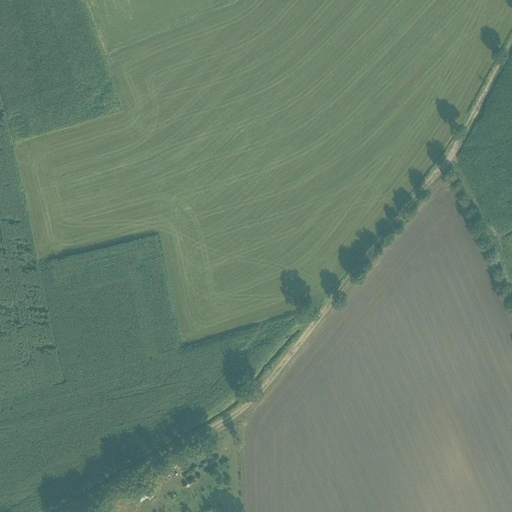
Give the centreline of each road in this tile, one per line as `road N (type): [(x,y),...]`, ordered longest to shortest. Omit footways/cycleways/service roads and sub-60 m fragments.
road 1 (track): [(449,159),(239,410),(71,511)]
road 2 (track): [(511,300),(449,159)]
road 3 (track): [(511,40),(449,159)]
